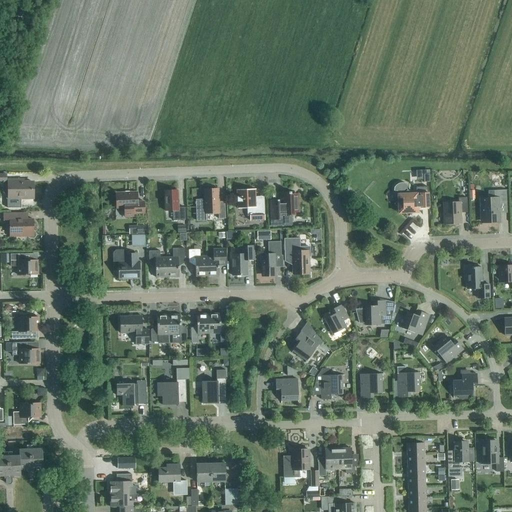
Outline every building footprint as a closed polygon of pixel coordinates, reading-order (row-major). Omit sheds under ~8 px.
[(18,183),(18,181),(8,181),(8,199),(32,199),(32,204),(33,204),(32,182),(18,183)] [(411,194),(407,190),(406,189),(409,187),(407,184),(404,183),(400,183),(398,184),(396,186),(394,188),(393,191),(400,192),(400,195),(397,195),(398,200),(394,204),(398,208),(398,214),(404,213),(408,217),(412,213),(417,213),(417,207),(419,205),(420,206),(420,207),(428,206),(427,187),(416,188),(416,194),(411,194)] [(218,202),(217,189),(204,190),(204,200),(195,200),(195,202),(194,202),(194,205),(195,205),(196,222),(205,221),(205,214),(218,214),(218,219),(225,219),(224,202),(218,202)] [(255,197),(255,190),(236,190),(237,209),(247,209),(247,217),(249,216),(249,221),(264,220),(263,197),(255,197)] [(184,208),(178,208),(178,191),(164,191),(164,211),(173,211),(173,221),(185,220),(184,208)] [(481,223),(485,223),(499,223),(499,213),(507,212),(506,191),(494,191),(494,198),(480,199),(481,223)] [(137,202),(137,192),(115,193),(116,209),(124,209),(124,218),(133,218),(133,214),(144,214),(143,202),(137,202)] [(279,204),(278,201),(269,201),(270,227),(292,226),(291,211),(298,211),(297,197),(291,197),(290,192),(281,193),(281,204),(279,204)] [(467,213),(466,198),(458,198),(458,202),(442,203),(443,203),(444,225),(437,225),(461,224),(460,224),(460,213),(467,213)] [(15,220),(15,214),(3,214),(3,221),(9,221),(9,237),(33,237),(33,220),(15,220)] [(137,234),(146,234),(145,225),(137,225),(137,234)] [(314,229),(315,240),(323,239),(322,228),(314,229)] [(257,241),(270,240),(270,232),(257,232),(257,241)] [(132,248),(146,248),(145,235),(131,236),(132,248)] [(300,239),(284,239),(284,258),(292,258),(293,274),(309,274),(308,257),(310,257),(310,247),(300,247),(300,239)] [(275,275),(274,256),(280,256),(280,242),(268,243),(268,255),(259,255),(259,263),(261,263),(261,275),(275,275)] [(232,276),(247,276),(246,260),(254,260),(253,246),(240,247),(240,255),(231,255),(232,276)] [(167,278),(178,277),(178,263),(184,263),(184,248),(172,249),(172,258),(166,258),(167,278)] [(206,257),(207,276),(218,276),(218,262),(224,262),(224,249),(213,250),(213,257),(206,257)] [(126,255),(126,250),(115,250),(113,253),(113,265),(118,265),(119,279),(139,278),(138,262),(136,263),(136,255),(126,255)] [(207,276),(206,257),(199,257),(199,250),(188,250),(189,263),(195,263),(195,277),(207,276)] [(167,278),(166,258),(160,258),(159,251),(148,251),(149,264),(155,264),(155,278),(167,278)] [(30,261),(25,256),(24,254),(10,254),(10,267),(17,267),(18,276),(25,275),(25,274),(30,274),(30,275),(37,275),(37,260),(30,261)] [(511,265),(497,266),(497,284),(509,283),(509,289),(511,288),(511,265)] [(482,285),(481,268),(465,268),(465,271),(464,271),(464,280),(466,280),(466,289),(476,289),(477,299),(489,298),(489,285),(482,285)] [(390,324),(394,302),(379,299),(379,302),(374,302),(374,307),(364,307),(364,309),(355,309),(359,323),(365,323),(365,326),(380,326),(380,325),(390,324)] [(333,309),(335,314),(324,320),(332,335),(346,328),(343,322),(348,319),(341,305),(333,309)] [(408,313),(402,329),(421,336),(429,315),(421,312),(419,317),(408,313)] [(197,334),(208,334),(208,314),(196,315),(197,329),(190,329),(191,344),(197,344),(197,334)] [(208,314),(208,334),(220,334),(220,343),(227,343),(226,328),(220,328),(219,314),(208,314)] [(168,316),(168,343),(180,342),(186,342),(186,329),(180,329),(179,315),(168,316)] [(141,330),(141,316),(133,316),(133,317),(120,317),(120,333),(135,333),(135,345),(148,344),(148,330),(141,330)] [(157,343),(168,343),(168,316),(156,316),(157,330),(150,330),(151,343),(157,343)] [(11,339),(26,339),(26,332),(38,332),(38,317),(18,318),(19,332),(11,332),(11,339)] [(299,341),(292,351),(306,361),(316,347),(325,354),(328,350),(320,340),(310,327),(305,334),(301,331),(296,338),(299,341)] [(356,332),(350,336),(353,342),(360,338),(356,332)] [(453,346),(444,334),(431,345),(446,364),(463,350),(457,343),(453,346)] [(402,345),(403,345),(415,351),(418,344),(404,339),(402,345)] [(403,350),(403,345),(402,345),(393,340),(393,351),(403,350)] [(26,349),(26,343),(11,343),(12,356),(19,356),(19,364),(26,364),(26,363),(31,363),(31,364),(38,364),(38,349),(26,349)] [(434,372),(444,368),(441,363),(431,368),(434,372)] [(287,376),(301,376),(300,372),(287,367),(287,376)] [(314,376),(318,371),(312,367),(309,373),(314,376)] [(404,367),(397,367),(398,398),(407,398),(407,393),(419,392),(418,373),(405,373),(404,367)] [(163,396),(163,405),(173,404),(173,403),(185,403),(185,405),(186,405),(185,380),(189,380),(189,369),(176,369),(176,383),(162,384),(157,384),(158,396),(163,396)] [(328,376),(328,369),(322,369),(316,377),(312,396),(321,395),(321,400),(330,400),(330,395),(345,395),(344,375),(328,376)] [(216,382),(202,382),(203,404),(213,403),(213,402),(225,402),(225,404),(226,404),(225,379),(225,370),(216,370),(216,379),(216,382)] [(470,374),(469,371),(460,371),(460,381),(452,381),(453,399),(458,399),(458,401),(467,401),(467,398),(472,398),(472,383),(477,383),(476,374),(470,374)] [(370,399),(369,394),(381,393),(381,374),(360,375),(361,399),(370,399)] [(298,401),(297,380),(275,380),(275,389),(280,389),(280,401),(298,401)] [(146,406),(146,381),(136,381),(136,384),(116,385),(117,395),(123,395),(123,406),(133,406),(133,404),(145,404),(145,406),(146,406)] [(39,418),(39,403),(32,403),(32,405),(27,405),(27,404),(20,404),(20,412),(13,413),(13,425),(27,425),(27,418),(39,418)] [(496,458),(496,441),(481,442),(482,464),(496,464),(496,472),(503,472),(503,458),(496,458)] [(460,443),(460,442),(454,442),(454,455),(447,455),(447,477),(461,477),(461,468),(458,468),(458,462),(473,462),(472,449),(467,449),(467,443),(460,443)] [(407,455),(424,454),(424,443),(406,444),(407,455)] [(19,456),(20,470),(26,469),(26,472),(28,472),(28,475),(28,476),(29,477),(30,478),(31,478),(32,478),(33,477),(34,477),(34,476),(34,475),(34,472),(36,471),(36,469),(42,469),(42,449),(34,449),(34,445),(26,446),(26,450),(18,450),(19,456)] [(325,470),(338,470),(337,449),(324,449),(325,463),(318,463),(319,477),(326,476),(325,470)] [(337,449),(338,470),(345,469),(345,474),(354,473),(354,467),(351,467),(350,449),(337,449)] [(283,478),(299,478),(299,470),(309,470),(308,450),(292,450),(292,456),(283,456),(283,478)] [(20,470),(19,456),(12,456),(11,452),(9,452),(4,452),(3,452),(3,456),(0,456),(0,476),(3,476),(4,479),(5,479),(5,482),(6,483),(6,484),(7,484),(8,484),(8,485),(9,484),(10,484),(11,484),(11,483),(11,482),(12,482),(11,478),(13,478),(13,476),(20,476),(20,470)] [(407,466),(424,465),(424,454),(407,455),(407,466)] [(117,459),(117,470),(135,469),(135,459),(117,459)] [(197,483),(211,482),(210,464),(196,464),(197,483)] [(210,464),(211,482),(225,482),(224,464),(210,464)] [(179,481),(179,465),(166,465),(166,468),(158,468),(158,482),(173,482),(173,489),(179,489),(179,495),(187,495),(186,481),(179,481)] [(407,476),(425,476),(424,465),(407,466),(407,476)] [(306,492),(306,498),(319,498),(318,471),(310,471),(311,487),(309,487),(306,492)] [(110,495),(128,494),(128,487),(132,487),(131,474),(116,475),(116,482),(110,482),(110,495)] [(408,487),(425,487),(425,476),(407,476),(408,487)] [(408,498),(425,498),(425,487),(408,487),(408,498)] [(231,489),(224,489),(225,506),(231,506),(236,505),(243,505),(243,488),(237,488),(237,489),(231,489)] [(132,509),(132,507),(132,502),(134,502),(136,494),(128,494),(110,495),(110,507),(117,507),(116,511),(140,511),(140,508),(132,509)] [(341,504),(341,497),(321,498),(322,511),(328,511),(327,511),(354,511),(354,504),(341,504)] [(408,509),(426,509),(425,498),(408,498),(408,509)]
